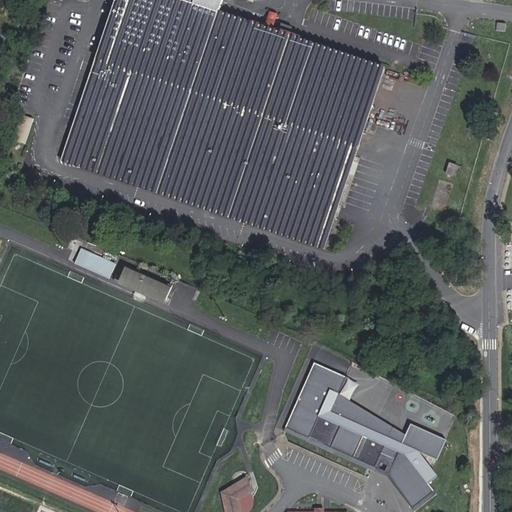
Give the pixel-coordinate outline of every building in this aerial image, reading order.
[(325,249),(386,67),(219,11),(223,0),(115,0),(62,160),(325,249)] [(14,139),(26,143),(34,119),(22,115),(14,139)] [(445,173),(454,176),(457,165),(449,162),(445,173)] [(75,262),(110,277),(117,262),(81,248),(75,262)] [(121,265),(115,279),(119,281),(125,267),(121,265)] [(165,301),(170,286),(125,267),(119,281),(165,301)] [(169,303),(175,288),(170,286),(165,301),(169,303)] [(447,440),(411,424),(402,443),(331,411),(338,394),(348,377),(314,362),(284,431),(371,469),(388,477),(415,511),(437,494),(429,483),(438,476),(420,453),(438,460),(447,440)] [(234,511),(233,504),(234,501),(242,493),(244,491),(242,489),(243,487),(236,480),(223,493),(219,506),(220,511),(234,511)] [(246,497),(244,495),(242,493),(234,501),(233,504),(234,511),(243,511),(245,510),(246,507),(247,504),(246,500),(246,497)]
